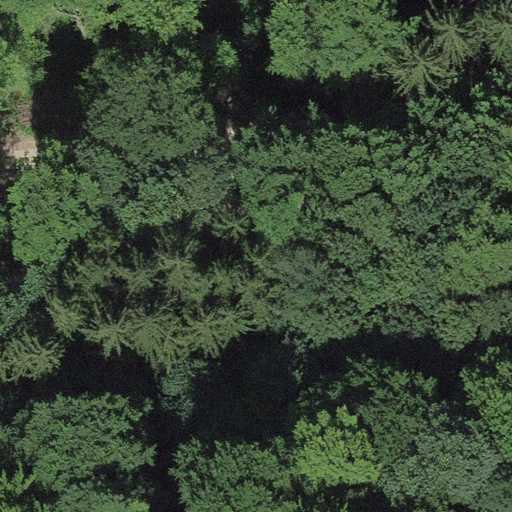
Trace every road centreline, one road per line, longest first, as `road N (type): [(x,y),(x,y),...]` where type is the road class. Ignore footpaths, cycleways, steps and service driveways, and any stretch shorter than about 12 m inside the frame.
road 1 (track): [(0,318),(74,248),(197,196),(255,197),(375,140),(511,140)]
road 2 (track): [(0,418),(55,387),(345,389),(511,439)]
road 3 (track): [(0,156),(375,140)]
